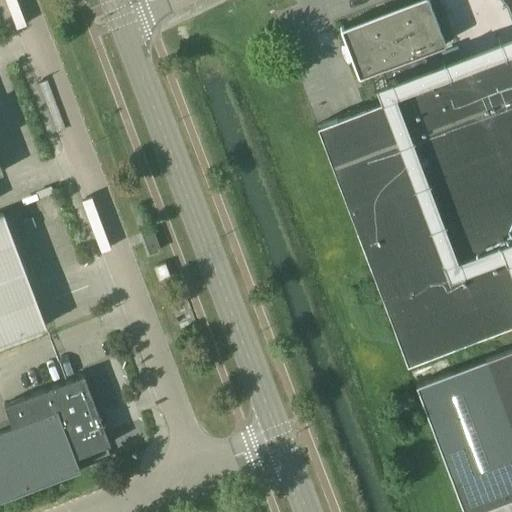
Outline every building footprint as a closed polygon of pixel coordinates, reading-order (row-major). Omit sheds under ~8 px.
[(511,321),(511,50),(433,80),(422,51),(442,44),(443,43),(444,42),(444,41),(444,40),(428,0),(406,0),(340,25),(340,26),(339,26),(339,27),(339,28),(356,74),(357,75),(358,75),(359,75),(379,67),(390,96),(316,124),(406,362),(511,321)] [(511,31),(375,84),(381,100),(394,94),(393,92),(511,46),(511,31)] [(0,341),(45,324),(3,212),(0,212),(0,341)] [(158,249),(150,229),(139,233),(147,253),(158,249)] [(168,275),(163,262),(152,266),(157,279),(168,275)] [(511,347),(415,384),(463,511),(472,511),(509,498),(511,505),(511,347)] [(109,443),(83,374),(3,404),(11,424),(0,428),(0,498),(79,469),(74,456),(109,443)]
